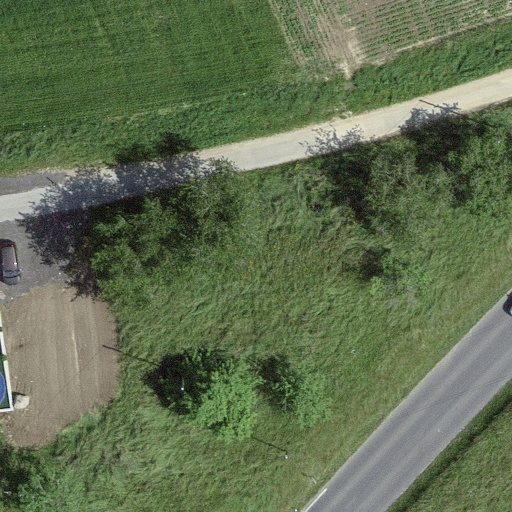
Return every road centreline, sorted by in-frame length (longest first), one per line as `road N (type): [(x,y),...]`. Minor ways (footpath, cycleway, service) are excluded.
road 1 (track): [(0,199),(511,86)]
road 2 (tertiary): [(345,511),(511,336)]
